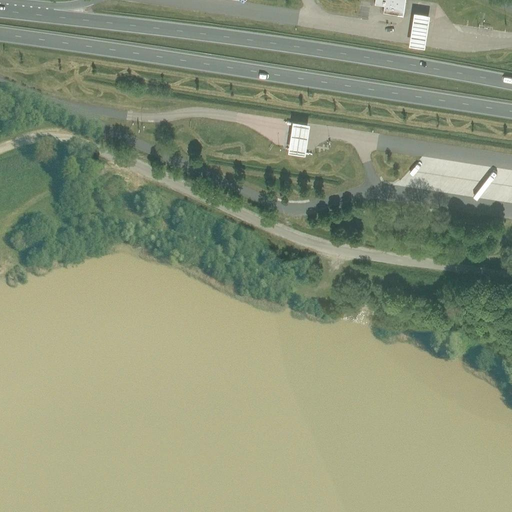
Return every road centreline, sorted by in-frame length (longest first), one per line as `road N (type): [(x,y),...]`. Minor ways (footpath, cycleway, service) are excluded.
road 1 (trunk): [(0,35),(511,111)]
road 2 (trunk): [(511,85),(47,16)]
road 3 (unclassified): [(0,148),(81,138),(331,251),(389,258)]
road 4 (unclassified): [(511,273),(389,258)]
